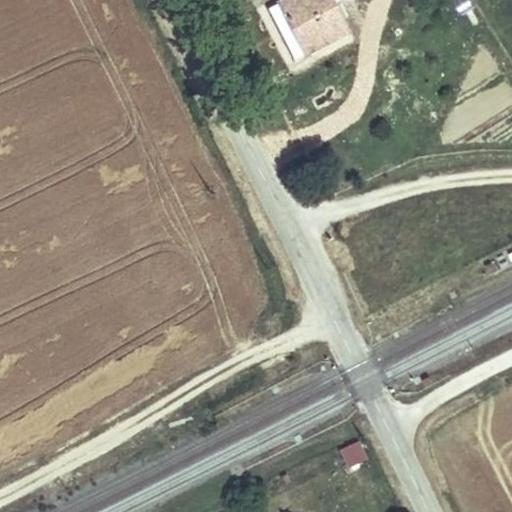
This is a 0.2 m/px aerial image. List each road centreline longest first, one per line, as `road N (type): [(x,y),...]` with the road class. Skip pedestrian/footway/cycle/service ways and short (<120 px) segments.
road 1 (track): [(0,498),(243,359),(333,318)]
road 2 (tertiary): [(285,221),(178,0)]
road 3 (unclassified): [(511,173),(441,179),(285,221)]
road 4 (tertiary): [(385,423),(285,221)]
road 5 (unclassified): [(385,423),(511,358)]
